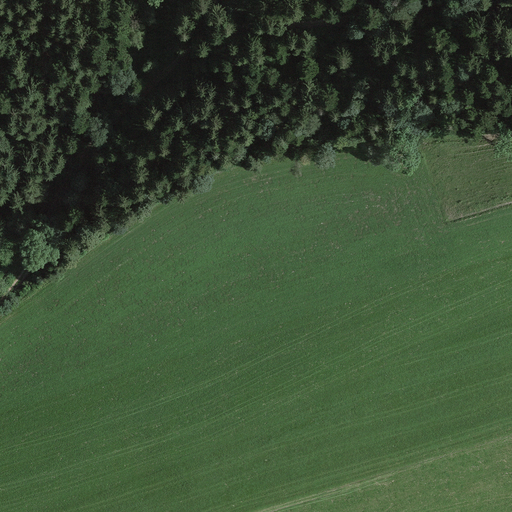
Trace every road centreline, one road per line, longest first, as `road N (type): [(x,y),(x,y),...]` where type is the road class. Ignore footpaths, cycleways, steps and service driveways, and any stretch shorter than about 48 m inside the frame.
road 1 (track): [(489,0),(234,28),(202,42),(115,118),(70,177),(22,278),(0,299)]
road 2 (track): [(330,22),(511,52)]
